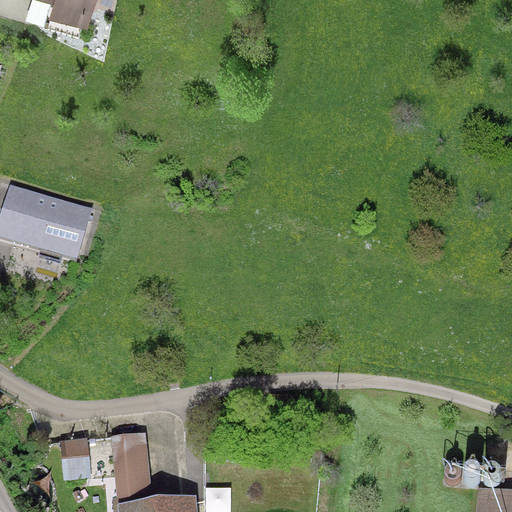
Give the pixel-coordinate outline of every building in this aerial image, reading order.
[(99,0),(48,0),(54,2),(49,16),(90,29),(99,0)] [(0,77),(5,79),(9,63),(0,60),(0,77)] [(95,213),(11,189),(10,193),(0,190),(0,249),(78,272),(95,213)] [(112,435),(118,502),(152,499),(146,432),(112,435)] [(87,439),(62,441),(65,483),(90,481),(87,439)] [(230,511),(232,489),(207,488),(206,511),(230,511)] [(511,511),(511,497),(477,493),(474,511),(511,511)] [(152,499),(118,502),(119,511),(197,511),(197,497),(152,499)]
